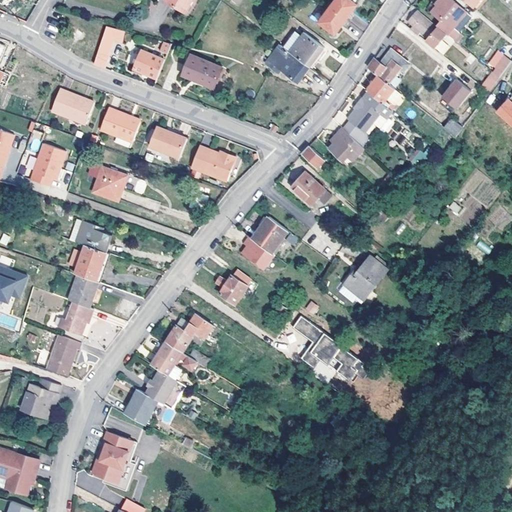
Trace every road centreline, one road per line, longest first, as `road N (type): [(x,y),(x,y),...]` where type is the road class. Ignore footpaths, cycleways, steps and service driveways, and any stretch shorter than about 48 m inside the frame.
road 1 (residential): [(57,511),(91,389),(287,151)]
road 2 (residential): [(287,151),(72,68),(24,40)]
road 3 (residential): [(287,151),(404,0)]
